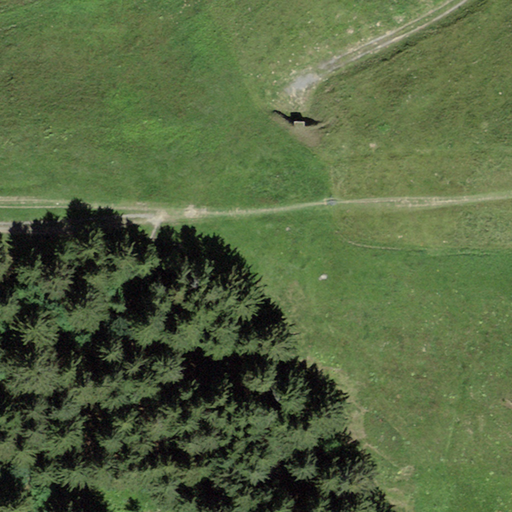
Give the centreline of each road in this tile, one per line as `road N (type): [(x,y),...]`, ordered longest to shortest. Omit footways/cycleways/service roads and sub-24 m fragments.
road 1 (track): [(463,0),(307,80),(303,116)]
road 2 (track): [(149,219),(0,225)]
